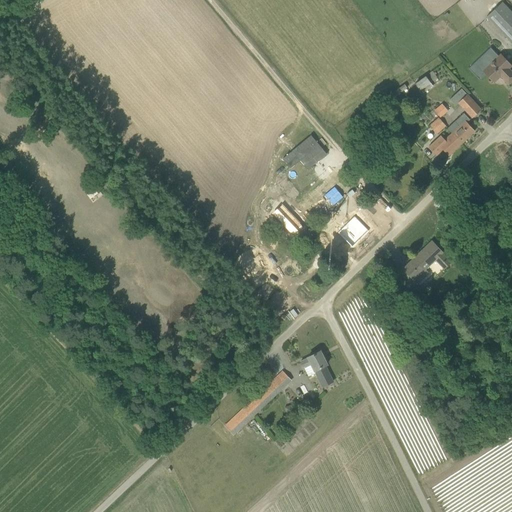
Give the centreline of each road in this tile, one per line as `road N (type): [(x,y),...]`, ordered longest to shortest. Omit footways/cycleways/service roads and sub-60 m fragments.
road 1 (unclassified): [(97,511),(322,301)]
road 2 (track): [(211,0),(399,223)]
road 3 (unclassified): [(322,301),(504,121)]
road 4 (unclassified): [(427,511),(322,301)]
